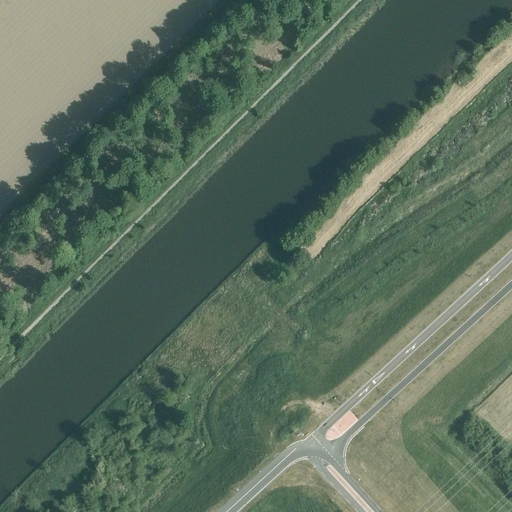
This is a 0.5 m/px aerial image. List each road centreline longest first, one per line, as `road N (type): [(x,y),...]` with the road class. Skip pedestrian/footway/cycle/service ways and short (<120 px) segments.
road 1 (tertiary): [(511,254),(312,438)]
road 2 (tertiary): [(328,455),(511,283)]
